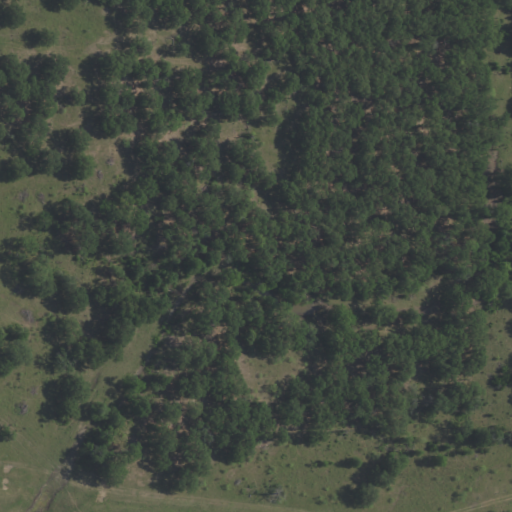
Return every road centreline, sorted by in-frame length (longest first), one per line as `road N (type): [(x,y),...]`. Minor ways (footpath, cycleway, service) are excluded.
road 1 (residential): [(0,216),(99,140),(216,0)]
road 2 (residential): [(8,0),(36,86),(88,150)]
